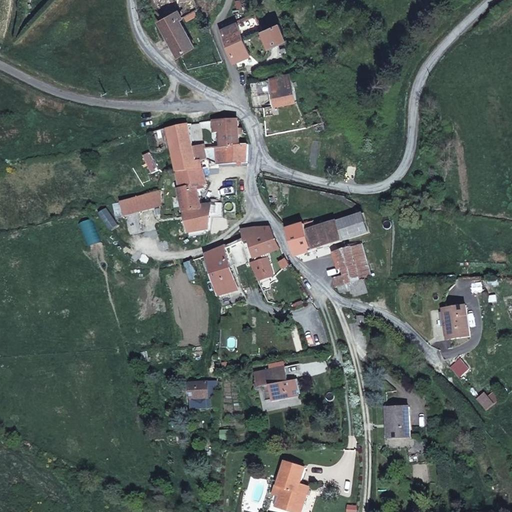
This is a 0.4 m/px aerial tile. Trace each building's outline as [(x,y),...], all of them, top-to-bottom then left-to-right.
[(176,15),(179,15),(175,8),(156,17),(160,25),(158,26),(172,54),(177,52),(184,49),(192,45),(176,15)] [(254,30),(261,49),(269,46),(285,39),(281,29),(274,22),(254,30)] [(233,23),(217,29),(223,42),(241,35),(233,23)] [(244,44),(241,35),(223,42),(231,59),(248,53),(244,44)] [(268,90),(272,103),(295,97),(293,80),(292,72),(290,71),(264,77),(268,90)] [(320,106),(302,110),(305,125),(326,120),(320,106)] [(236,127),(235,118),(211,119),(211,125),(212,131),(220,130),(221,139),(212,140),(192,143),(184,122),(161,128),(164,145),(171,170),(201,169),(199,162),(199,159),(206,158),(205,149),(213,147),(237,144),(237,134),(241,133),(241,127),(236,127)] [(149,148),(164,145),(161,128),(145,131),(149,148)] [(339,149),(337,131),(322,133),(268,142),(271,159),(329,151),(339,149)] [(213,147),(217,163),(244,161),(244,144),(237,144),(213,147)] [(217,163),(213,147),(205,149),(206,158),(206,159),(217,163)] [(195,187),(200,186),(204,184),(203,177),(201,169),(171,170),(182,212),(200,207),(196,191),(195,187)] [(123,218),(160,208),(159,193),(117,202),(123,218)] [(310,220),(284,226),(293,253),(295,256),(369,236),(363,214),(312,225),(310,220)] [(264,254),(278,249),(270,226),(242,229),(244,241),(251,260),(264,254)] [(331,282),(332,286),(339,289),(371,278),(361,244),(336,252),(342,275),(330,279),(331,282)] [(240,291),(227,247),(217,251),(206,255),(220,297),(240,291)] [(282,270),(291,265),(285,260),(285,259),(276,263),(282,270)] [(475,336),(468,305),(445,309),(446,318),(448,326),(452,325),(455,340),(475,336)] [(259,365),(263,379),(252,382),(253,383),(256,397),(262,396),(288,389),(292,388),(287,372),(278,375),(275,365),(274,361),(266,364),(259,365)] [(259,365),(244,369),(249,384),(253,383),(252,382),(263,379),(259,365)] [(204,399),(204,381),(186,382),(187,400),(204,399)] [(288,393),(288,389),(262,396),(263,399),(288,393)] [(387,440),(410,439),(409,410),(386,411),(387,440)] [(272,502),(269,503),(286,510),(290,500),(295,502),(299,493),(294,491),(297,483),(292,481),(299,464),(289,460),(279,456),(268,481),(273,483),(270,490),(273,494),(274,498),(272,502)] [(302,485),(297,483),(294,491),(299,493),(302,485)] [(270,490),(265,501),(269,503),(272,502),(274,498),(273,494),(270,490)] [(291,511),(295,502),(290,500),(286,510),(291,511)]
